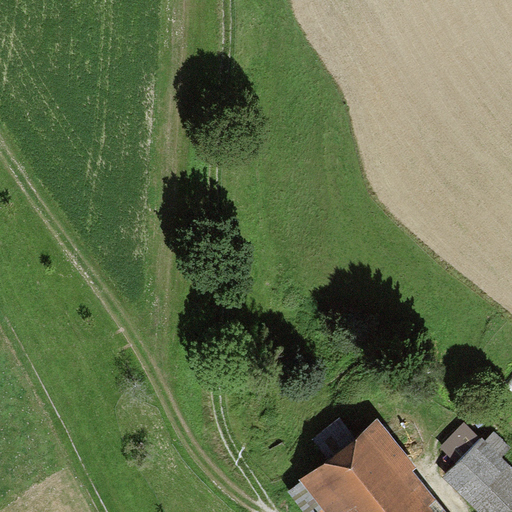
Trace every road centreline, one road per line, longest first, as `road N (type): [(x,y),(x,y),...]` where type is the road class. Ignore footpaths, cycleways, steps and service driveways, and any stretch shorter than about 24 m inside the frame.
road 1 (track): [(0,133),(206,465),(260,511)]
road 2 (track): [(104,511),(39,388)]
